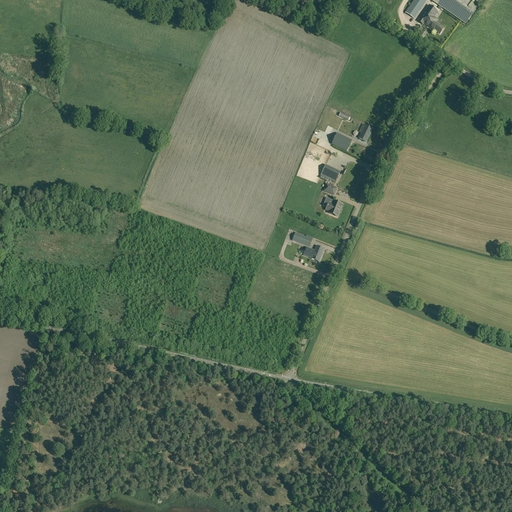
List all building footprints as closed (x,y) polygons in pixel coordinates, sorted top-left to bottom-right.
[(426,0),(414,0),(408,8),(405,12),(414,18),(417,14),(426,0)] [(467,0),(431,0),(431,1),(465,25),(477,7),(467,0)] [(429,25),(432,27),(431,28),(440,34),(444,28),(435,22),(432,20),(438,12),(429,5),(418,21),(423,24),(424,23),(428,26),(429,25)] [(361,133),(359,138),(366,142),(373,129),(363,124),(359,132),(361,133)] [(346,152),(352,141),(337,133),(331,144),(346,152)] [(325,166),(322,165),(318,174),(321,175),(320,178),(327,181),(328,179),(335,182),(339,173),(326,166),(325,166)] [(324,191),(334,195),(336,188),(326,184),(324,191)] [(327,207),(327,208),(326,210),(330,212),(329,213),(337,216),(342,204),(334,201),(326,198),(323,206),(327,207)] [(309,248),(313,239),(295,232),(292,241),(309,248)] [(304,255),(311,258),(311,259),(318,262),(324,249),(316,246),(314,251),(306,248),(304,255)] [(287,286),(283,296),(298,302),(302,291),(287,286)]
